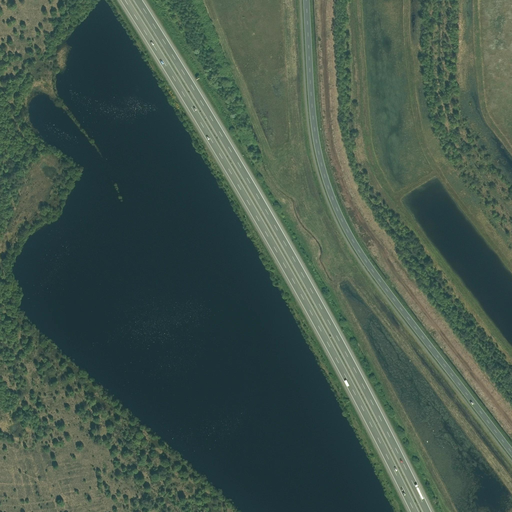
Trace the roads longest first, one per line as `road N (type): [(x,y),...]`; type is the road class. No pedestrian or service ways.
road 1 (motorway): [(427,511),(316,298),(137,0)]
road 2 (motorway): [(125,0),(292,278),(414,511)]
road 3 (tertiary): [(511,453),(371,271),(341,218),(314,134),(306,0)]
